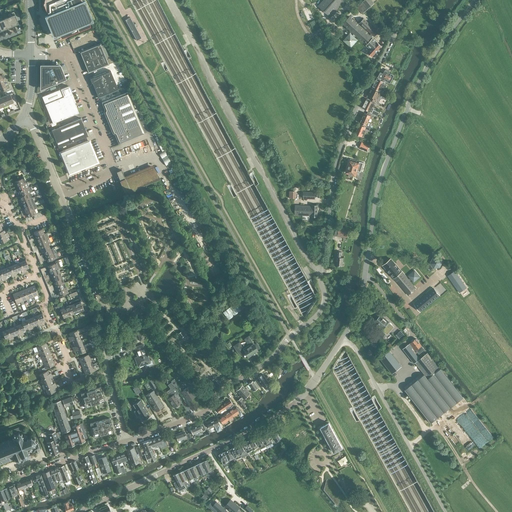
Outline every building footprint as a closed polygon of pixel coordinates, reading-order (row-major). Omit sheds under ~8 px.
[(53,37),(59,35),(61,38),(90,27),(90,22),(93,21),(84,0),(83,0),(81,1),(80,0),(44,0),(43,5),(47,13),(48,15),(44,16),(53,37)] [(330,17),(345,0),(323,0),(318,5),(330,17)] [(368,8),(373,4),(369,0),(364,0),(357,6),(362,13),(368,9),(368,8)] [(14,12),(8,14),(9,17),(13,26),(19,24),(17,21),(20,20),(18,13),(15,14),(14,12)] [(13,26),(9,17),(3,19),(7,28),(13,26)] [(125,20),(136,40),(141,38),(130,17),(125,20)] [(374,37),(378,32),(364,18),(359,23),(370,33),(369,34),(371,35),(370,36),(349,17),(343,24),(370,49),(367,52),(372,56),(381,46),(371,37),(373,36),(374,37)] [(352,47),(358,39),(350,32),(343,40),(352,47)] [(79,52),(88,73),(99,69),(109,64),(100,43),(79,52)] [(40,65),(40,90),(45,88),(65,80),(66,79),(60,65),(40,65)] [(118,89),(110,70),(101,74),(95,77),(94,76),(89,78),(91,83),(92,83),(98,98),(100,97),(118,89)] [(385,80),(389,72),(384,70),(382,74),(380,73),(379,77),(380,78),(385,80)] [(389,72),(385,80),(390,83),(392,84),(393,80),(392,79),(394,75),(389,72)] [(374,83),(384,87),(385,85),(384,84),(385,82),(376,78),(374,83)] [(384,87),(374,83),(372,87),(380,91),(381,89),(383,90),(384,87)] [(42,97),(53,123),(79,113),(71,94),(71,92),(69,87),(68,86),(42,97)] [(384,97),(385,94),(380,92),(371,88),(369,93),(368,95),(370,96),(369,98),(375,101),(375,102),(377,103),(380,95),(384,97)] [(115,134),(119,144),(150,131),(137,108),(135,109),(128,92),(102,103),(105,110),(104,112),(113,133),(115,134)] [(5,96),(8,104),(13,102),(10,94),(5,96)] [(0,98),(3,106),(8,104),(5,96),(0,98)] [(364,103),(374,108),(375,105),(374,104),(375,102),(367,98),(364,103)] [(374,108),(364,103),(362,108),(370,112),(374,114),(377,115),(378,113),(373,111),(374,108)] [(366,120),(369,122),(370,118),(370,116),(373,117),(374,114),(370,112),(369,112),(368,114),(364,113),(364,115),(363,115),(362,118),(366,119),(366,120)] [(58,148),(78,140),(85,137),(88,136),(81,118),(51,130),(58,148)] [(366,119),(362,118),(360,123),(366,125),(366,126),(370,128),(371,126),(367,125),(369,122),(366,120),(366,119)] [(370,128),(366,126),(362,125),(362,126),(359,125),(355,133),(362,136),(365,129),(369,131),(370,128)] [(69,174),(98,162),(89,141),(87,142),(61,153),(69,174)] [(159,154),(166,166),(171,163),(165,151),(159,154)] [(360,173),(363,163),(351,159),(350,161),(348,165),(347,166),(347,168),(348,168),(346,173),(349,174),(349,175),(352,176),(352,174),(355,175),(357,171),(360,172),(360,173)] [(125,177),(121,168),(119,169),(116,170),(120,181),(125,193),(160,178),(157,171),(153,166),(125,177)] [(17,186),(24,183),(26,183),(24,177),(13,182),(14,184),(16,183),(17,186)] [(17,192),(24,189),(28,187),(26,183),(24,183),(17,186),(18,189),(16,190),(17,192)] [(24,189),(17,192),(18,195),(20,194),(21,196),(28,193),(30,193),(28,187),(24,189)] [(30,198),(28,193),(21,196),(19,197),(21,200),(18,201),(19,203),(30,198)] [(24,207),(32,203),(30,198),(19,203),(20,205),(22,204),(24,207)] [(25,210),(24,210),(22,211),(23,213),(24,213),(34,208),(32,203),(24,207),(25,210)] [(318,206),(312,205),(312,206),(295,205),(295,215),(312,216),(311,216),(317,217),(318,206)] [(34,208),(24,213),(23,213),(24,215),(27,214),(28,217),(36,213),(34,208)] [(44,233),(42,228),(34,232),(36,237),(44,233)] [(349,231),(339,229),(337,236),(347,239),(349,231)] [(38,242),(49,238),(47,232),(44,233),(36,237),(38,242)] [(8,234),(0,237),(0,242),(0,243),(9,240),(7,237),(9,237),(8,234)] [(49,238),(38,242),(40,247),(49,244),(48,243),(51,242),(49,238)] [(49,244),(40,247),(42,252),(44,251),(50,249),(50,248),(49,244)] [(54,253),(52,248),(50,248),(50,249),(44,251),(46,256),(54,253)] [(57,252),(54,253),(46,256),(48,261),(59,257),(57,252)] [(430,263),(425,266),(429,271),(434,268),(440,268),(442,262),(439,257),(433,258),(430,263)] [(391,259),(383,265),(394,278),(408,295),(416,288),(410,281),(411,280),(413,282),(420,277),(419,275),(419,276),(414,270),(409,275),(408,276),(410,278),(408,279),(401,271),(402,271),(391,259)] [(20,262),(24,272),(27,271),(26,269),(29,268),(26,260),(20,262)] [(15,264),(19,272),(21,271),(22,273),(24,272),(20,262),(15,264)] [(50,271),(58,268),(56,262),(47,266),(50,271)] [(19,272),(15,264),(10,266),(14,276),(17,275),(16,273),(19,272)] [(5,268),(9,276),(11,275),(12,277),(14,276),(10,266),(5,268)] [(9,276),(5,268),(0,270),(4,280),(7,279),(6,277),(9,276)] [(52,276),(60,273),(58,268),(50,271),(50,273),(51,275),(52,276)] [(455,271),(448,276),(460,293),(460,292),(466,288),(467,288),(455,271)] [(54,281),(62,278),(60,273),(52,276),(54,281)] [(56,286),(64,283),(62,278),(54,281),(56,286)] [(58,291),(66,288),(64,283),(56,286),(58,291)] [(29,287),(33,297),(34,296),(37,295),(38,298),(41,297),(39,294),(38,294),(35,285),(29,287)] [(27,299),(28,299),(32,297),(33,300),(35,299),(34,296),(33,297),(29,287),(24,290),(27,299)] [(66,288),(58,291),(60,296),(68,293),(66,288)] [(433,288),(414,304),(420,312),(440,296),(433,288)] [(27,299),(24,290),(18,292),(22,301),(23,301),(26,300),(27,303),(30,302),(28,299),(27,299)] [(24,304),(24,303),(23,301),(22,301),(18,292),(13,294),(16,304),(21,302),(22,305),(24,304)] [(238,300),(242,305),(246,301),(242,296),(238,300)] [(244,308),(242,305),(238,300),(223,312),(228,320),(244,308)] [(75,303),(79,311),(84,309),(80,301),(75,303)] [(79,311),(75,303),(70,305),(74,314),(79,311)] [(69,316),(65,307),(64,305),(60,306),(59,305),(54,307),(56,311),(58,310),(60,315),(62,314),(64,318),(69,316)] [(74,314),(70,305),(65,307),(69,316),(74,314)] [(137,319),(144,312),(139,305),(131,312),(137,319)] [(37,315),(41,325),(43,324),(42,322),(45,321),(42,313),(37,315)] [(41,325),(37,315),(32,317),(35,325),(38,324),(39,326),(41,325)] [(381,315),(374,324),(382,330),(385,333),(389,328),(390,328),(392,325),(389,322),(381,315)] [(35,325),(32,317),(27,319),(31,329),(33,328),(32,326),(35,325)] [(22,321),(22,323),(25,330),(25,329),(28,328),(29,330),(31,329),(27,319),(22,321)] [(22,335),(24,334),(23,332),(26,331),(25,329),(25,330),(22,323),(18,325),(22,335)] [(13,327),(16,335),(19,334),(19,336),(22,335),(18,325),(13,327)] [(8,329),(12,339),(14,338),(13,336),(16,335),(13,327),(8,329)] [(12,339),(8,329),(1,332),(2,336),(4,336),(6,339),(9,338),(9,340),(12,339)] [(69,339),(79,335),(77,330),(69,333),(70,336),(68,337),(69,339)] [(395,335),(399,339),(404,335),(400,330),(395,335)] [(79,335),(69,339),(70,341),(72,341),(73,343),(81,340),(79,335)] [(257,349),(260,348),(256,343),(254,344),(249,336),(245,339),(248,345),(243,348),(239,342),(234,346),(238,353),(244,350),(248,356),(252,354),(253,355),(255,354),(254,353),(258,350),(257,349)] [(415,362),(420,358),(412,348),(414,347),(419,353),(424,349),(416,338),(413,340),(410,341),(411,342),(402,349),(414,363),(415,362)] [(81,340),(73,343),(74,346),(72,347),(73,349),(83,345),(81,340)] [(39,352),(48,348),(46,343),(36,346),(38,351),(35,352),(36,354),(39,353),(39,352)] [(145,368),(154,365),(152,359),(149,360),(143,344),(135,347),(138,357),(135,358),(138,366),(144,364),(145,368)] [(83,345),(73,349),(74,351),(76,351),(77,354),(81,352),(82,354),(86,352),(83,345)] [(38,360),(41,359),(41,357),(50,354),(48,348),(39,352),(39,353),(40,356),(37,358),(38,360)] [(392,373),(401,366),(389,350),(380,358),(392,373)] [(91,360),(90,358),(89,355),(92,354),(91,352),(88,353),(88,354),(79,358),(81,363),(91,360)] [(428,378),(440,369),(427,353),(420,358),(415,362),(425,375),(428,378)] [(41,357),(41,359),(43,362),(40,363),(41,365),(44,364),(43,363),(53,359),(50,354),(41,357)] [(91,360),(81,363),(83,369),(93,365),(93,364),(91,361),(94,360),(93,357),(90,358),(91,360)] [(46,368),(55,365),(53,359),(43,363),(44,364),(45,367),(42,368),(43,371),(46,369),(46,368)] [(93,365),(83,369),(86,374),(95,371),(93,366),(96,365),(96,363),(93,364),(93,365)] [(440,369),(428,378),(425,375),(405,390),(431,423),(463,397),(457,390),(440,368),(440,369)] [(295,377),(297,380),(298,380),(296,377),(296,372),(301,369),(303,370),(305,372),(305,371),(304,370),(303,369),(301,369),(298,370),(299,371),(298,371),(296,372),(295,377)] [(42,379),(52,375),(51,372),(49,373),(48,370),(40,374),(42,379)] [(52,375),(42,379),(44,384),(52,380),(51,378),(53,377),(52,375)] [(268,385),(267,382),(262,375),(257,377),(258,378),(256,379),(261,386),(262,385),(264,387),(268,385)] [(153,389),(157,386),(152,379),(148,381),(148,382),(151,387),(153,389)] [(52,380),(44,384),(46,389),(56,385),(55,382),(53,383),(52,380)] [(249,390),(252,388),(253,391),(258,388),(257,386),(259,385),(256,381),(254,382),(253,381),(249,383),(249,384),(246,386),(249,390)] [(56,385),(46,389),(48,394),(56,391),(55,388),(57,387),(56,385)] [(244,399),(250,393),(242,385),(236,391),(244,399)] [(86,407),(95,404),(105,401),(101,387),(81,393),(86,407)] [(188,401),(195,396),(189,387),(185,389),(183,389),(181,387),(179,388),(188,401)] [(168,399),(174,407),(181,402),(176,395),(179,393),(175,388),(170,392),(167,394),(170,397),(168,399)] [(156,411),(164,406),(154,390),(146,395),(156,411)] [(74,403),(76,402),(74,397),(72,397),(71,397),(63,400),(61,401),(61,400),(52,403),(63,433),(64,432),(71,430),(71,429),(73,428),(72,426),(70,427),(63,406),(65,405),(65,407),(74,404),(74,403)] [(237,401),(244,408),(247,406),(241,398),(237,401)] [(223,404),(226,408),(229,406),(230,407),(234,405),(233,403),(230,399),(223,404)] [(140,400),(133,404),(137,410),(135,411),(138,416),(140,415),(143,420),(150,416),(140,400)] [(226,408),(223,404),(216,409),(219,413),(220,412),(221,414),(224,412),(223,410),(226,408)] [(229,409),(234,416),(240,412),(236,407),(233,409),(232,406),(229,409)] [(225,414),(228,420),(234,416),(229,409),(227,409),(229,412),(225,414)] [(228,420),(225,414),(221,417),(220,415),(218,416),(223,424),(228,420)] [(94,438),(103,435),(104,435),(114,432),(110,418),(90,423),(94,438)] [(217,431),(222,429),(219,424),(217,418),(207,423),(209,428),(215,426),(217,431)] [(82,423),(72,426),(73,428),(71,429),(71,430),(64,432),(65,435),(69,446),(85,441),(85,439),(87,438),(82,423)] [(193,434),(202,430),(202,431),(206,430),(206,429),(207,431),(209,430),(207,425),(205,425),(204,423),(203,423),(191,429),(193,434)] [(334,452),(342,448),(341,445),(330,426),(331,426),(329,423),(321,427),(322,431),(326,437),(329,443),(332,449),(334,452)] [(35,451),(36,452),(35,452),(36,453),(36,452),(37,453),(38,453),(39,452),(39,453),(39,452),(39,451),(40,451),(39,451),(39,450),(40,449),(41,450),(41,449),(40,449),(39,444),(39,443),(38,443),(38,442),(37,441),(36,441),(35,438),(35,437),(34,438),(32,437),(32,435),(31,435),(31,437),(28,438),(27,437),(27,436),(27,435),(27,434),(26,435),(25,434),(24,434),(24,433),(22,433),(22,432),(21,432),(19,427),(12,430),(13,432),(14,433),(13,434),(14,434),(13,436),(12,436),(12,437),(13,437),(13,438),(9,440),(8,439),(7,439),(8,440),(3,442),(3,441),(2,441),(2,442),(0,442),(0,464),(0,465),(0,464),(0,463),(4,462),(5,463),(5,462),(9,460),(10,461),(11,461),(10,460),(15,458),(15,459),(14,460),(15,460),(16,459),(17,460),(17,461),(18,461),(19,460),(20,460),(22,461),(23,460),(24,459),(23,458),(24,458),(28,457),(29,457),(29,456),(29,454),(30,454),(29,453),(29,452),(30,451),(31,451),(33,451),(34,451),(33,452),(34,452),(34,451),(35,451)] [(178,441),(187,437),(184,431),(176,435),(178,441)] [(56,443),(59,442),(55,432),(49,434),(51,441),(47,442),(52,455),(59,452),(56,443)] [(265,443),(266,446),(269,445),(273,443),(273,442),(272,440),(271,440),(270,440),(266,432),(261,434),(263,438),(265,443)] [(263,438),(261,434),(255,437),(261,448),(264,447),(266,446),(265,443),(263,438)] [(152,440),(154,446),(163,443),(160,437),(152,440)] [(249,440),(254,452),(260,449),(255,437),(249,440)] [(154,446),(152,440),(143,443),(147,451),(152,449),(151,447),(154,446)] [(254,452),(249,440),(243,443),(249,454),(252,452),(252,453),(254,452)] [(444,456),(433,441),(428,445),(435,455),(438,453),(441,458),(444,456)] [(237,446),(243,457),(245,456),(248,454),(243,443),(237,446)] [(243,457),(237,446),(232,448),(237,460),(240,458),(240,459),(243,457)] [(140,462),(134,447),(126,450),(131,465),(140,462)] [(152,449),(147,451),(148,454),(146,454),(149,462),(151,461),(151,462),(156,459),(152,449)] [(225,451),(231,463),(233,462),(236,460),(231,449),(225,451)] [(231,463),(225,451),(220,454),(224,463),(225,465),(228,464),(231,463)] [(95,463),(97,468),(96,468),(98,476),(102,474),(101,473),(100,469),(94,454),(90,456),(93,464),(95,463)] [(340,456),(343,464),(349,462),(346,454),(340,456)] [(337,455),(334,457),(341,468),(344,466),(337,455)] [(97,482),(88,457),(88,456),(82,458),(92,483),(97,482)] [(102,468),(100,469),(101,473),(110,470),(105,456),(99,459),(102,468)] [(213,469),(212,469),(207,459),(202,462),(208,474),(209,474),(209,475),(215,472),(213,469)] [(208,474),(202,462),(197,465),(201,475),(203,476),(205,475),(204,473),(206,473),(207,475),(208,474)] [(114,465),(117,473),(122,471),(121,467),(119,463),(118,463),(114,465)] [(64,465),(59,467),(63,478),(64,478),(65,482),(70,480),(64,465)] [(190,467),(196,479),(197,479),(196,476),(200,474),(196,465),(190,467)] [(62,482),(63,480),(62,477),(58,467),(54,469),(58,479),(57,479),(59,483),(62,482)] [(196,479),(190,467),(185,470),(189,480),(192,482),(195,481),(195,480),(196,479)] [(58,492),(54,480),(50,470),(42,474),(44,478),(43,478),(46,486),(48,491),(49,494),(50,496),(58,492)] [(184,470),(179,473),(186,488),(190,486),(189,483),(188,483),(186,480),(188,479),(184,470)] [(179,473),(174,475),(177,481),(174,482),(177,488),(178,488),(179,490),(186,488),(179,473)] [(44,478),(42,474),(32,477),(34,482),(38,480),(44,496),(49,494),(48,491),(46,486),(43,478),(44,478)] [(324,488),(338,505),(341,496),(327,479),(324,488)] [(23,489),(21,481),(16,483),(19,490),(22,489),(23,492),(22,492),(23,496),(26,495),(25,492),(23,489)] [(8,487),(9,490),(11,496),(18,493),(15,484),(8,487)] [(2,489),(6,499),(11,496),(9,490),(8,487),(7,487),(2,489)] [(5,510),(10,509),(7,502),(5,503),(3,500),(6,499),(2,489),(0,490),(0,496),(3,504),(5,510)] [(211,502),(208,505),(214,510),(215,509),(219,511),(223,511),(227,508),(231,511),(234,511),(235,511),(238,508),(238,509),(240,507),(231,499),(229,501),(230,502),(227,505),(226,504),(225,506),(225,507),(224,508),(216,501),(214,504),(211,502)] [(63,503),(65,507),(64,507),(66,511),(70,510),(70,509),(73,508),(72,503),(68,504),(67,502),(63,503)]
